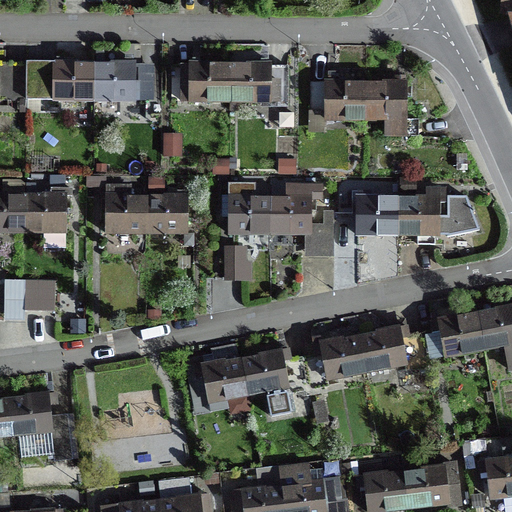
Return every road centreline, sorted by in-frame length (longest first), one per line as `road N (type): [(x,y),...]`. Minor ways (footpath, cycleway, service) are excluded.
road 1 (residential): [(511,267),(95,351),(0,362)]
road 2 (residential): [(443,25),(0,31)]
road 3 (residential): [(511,162),(443,25)]
